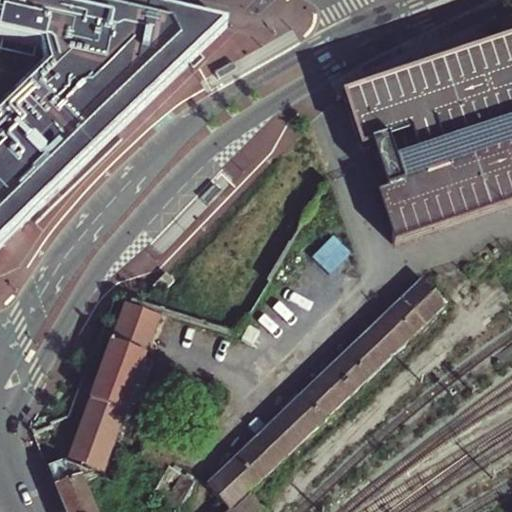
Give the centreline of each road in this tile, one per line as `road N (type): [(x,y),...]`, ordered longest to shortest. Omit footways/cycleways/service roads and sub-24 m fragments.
road 1 (primary): [(0,441),(92,278),(191,163),(255,115),(372,49)]
road 2 (primary): [(361,27),(246,87),(164,148),(87,229),(0,359)]
road 3 (unknown): [(157,479),(356,286),(382,275)]
